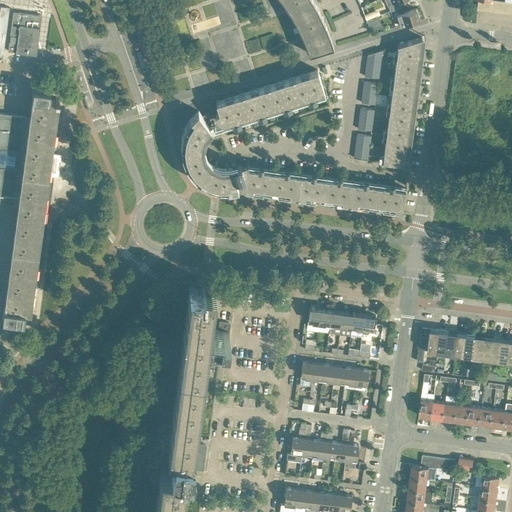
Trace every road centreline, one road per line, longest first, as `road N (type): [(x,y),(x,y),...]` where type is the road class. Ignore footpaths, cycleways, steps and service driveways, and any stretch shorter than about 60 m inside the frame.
road 1 (tertiary): [(188,238),(413,273)]
road 2 (tertiary): [(417,241),(191,215)]
road 3 (residential): [(417,241),(446,31)]
road 4 (tertiary): [(167,196),(117,39)]
road 5 (tertiary): [(86,51),(145,202)]
road 6 (tertiary): [(60,379),(157,251)]
road 7 (tertiary): [(138,236),(36,360)]
road 8 (tertiary): [(11,511),(29,424),(60,379)]
road 9 (residential): [(409,301),(393,426)]
road 10 (residential): [(281,412),(297,287)]
road 11 (residential): [(511,447),(392,431)]
